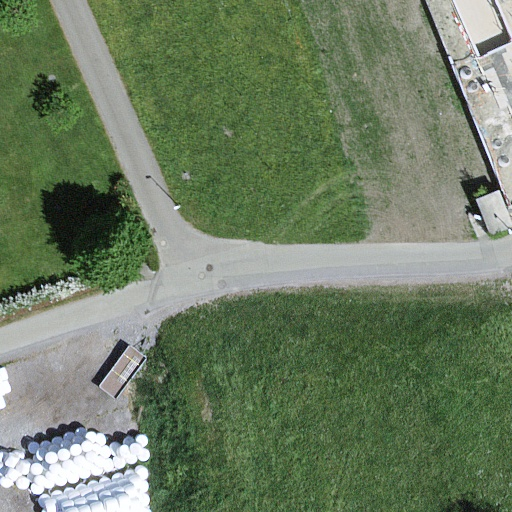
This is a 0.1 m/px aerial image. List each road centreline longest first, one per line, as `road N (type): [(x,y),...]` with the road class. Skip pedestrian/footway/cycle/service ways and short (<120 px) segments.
road 1 (residential): [(185,280),(511,252)]
road 2 (residential): [(185,280),(66,0)]
road 3 (residential): [(0,347),(185,280)]
